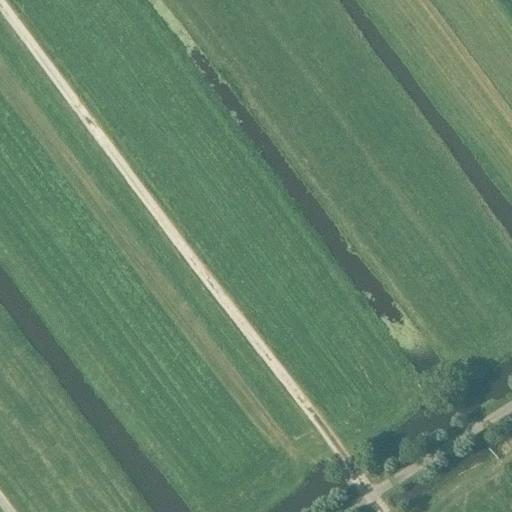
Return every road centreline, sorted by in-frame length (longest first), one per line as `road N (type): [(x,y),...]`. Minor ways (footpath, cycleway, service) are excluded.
road 1 (track): [(378,511),(0,5)]
road 2 (track): [(346,511),(511,404)]
